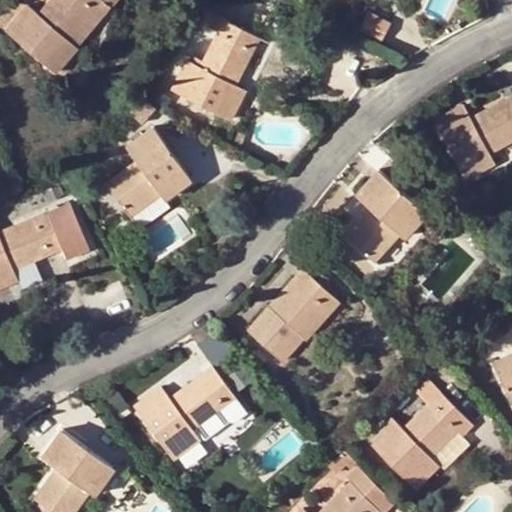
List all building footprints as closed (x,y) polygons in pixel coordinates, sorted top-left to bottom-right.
[(51,0),(39,14),(28,4),(7,30),(55,71),(69,55),(60,47),(99,0),(104,0),(111,6),(116,0),(51,0)] [(69,55),(111,6),(104,0),(99,0),(60,47),(69,55)] [(371,9),(363,27),(387,38),(395,20),(371,9)] [(234,83),(258,37),(213,15),(207,27),(218,32),(200,66),(187,60),(171,89),(229,117),(239,98),(229,93),(234,83)] [(244,88),(234,83),(229,93),(239,98),(244,88)] [(511,137),(511,95),(470,118),(463,105),(433,121),(464,176),(484,166),(479,155),(488,150),(511,137)] [(190,176),(153,126),(126,146),(137,160),(107,183),(128,213),(160,190),(157,186),(171,176),(178,186),(190,176)] [(243,132),(233,127),(229,138),(239,142),(243,132)] [(494,161),(488,150),(479,155),(484,166),(494,161)] [(378,169),(361,189),(374,201),(370,206),(345,234),(374,259),(398,231),(410,218),(415,223),(426,211),(378,169)] [(164,196),(178,186),(171,176),(157,186),(160,190),(164,196)] [(60,195),(57,187),(46,192),(49,200),(60,195)] [(357,194),(370,206),(374,201),(361,189),(357,194)] [(89,248),(70,203),(0,232),(0,285),(6,283),(2,273),(13,268),(62,248),(66,257),(89,248)] [(404,236),(415,223),(410,218),(398,231),(404,236)] [(17,279),(13,268),(2,273),(6,283),(17,279)] [(331,294),(303,269),(293,280),(297,283),(274,309),(270,305),(249,329),(282,359),(303,336),(298,331),(331,294)] [(293,280),(270,305),(274,309),(297,283),(293,280)] [(339,301),(331,294),(298,331),(303,336),(306,338),(339,301)] [(202,329),(189,336),(212,366),(238,347),(213,319),(202,329)] [(511,353),(494,363),(510,398),(511,397),(511,353)] [(212,366),(170,398),(160,386),(135,405),(173,458),(190,445),(183,436),(192,429),(235,396),(212,366)] [(428,404),(439,392),(426,377),(428,404)] [(466,419),(439,392),(428,404),(403,429),(392,418),(369,442),(414,488),(430,472),(421,464),(429,455),(456,429),(466,419)] [(466,419),(456,429),(461,434),(471,423),(466,419)] [(62,429),(47,450),(61,461),(57,466),(36,497),(56,511),(72,511),(89,489),(99,475),(104,479),(113,466),(62,429)] [(199,438),(192,429),(183,436),(190,445),(199,438)] [(43,455),(57,466),(61,461),(47,450),(43,455)] [(438,464),(429,455),(421,464),(430,472),(438,464)] [(346,478),(350,481),(377,508),(380,511),(386,511),(396,503),(358,467),(346,478)] [(95,493),(104,479),(99,475),(89,489),(95,493)] [(373,511),(377,508),(350,481),(320,511),(305,511),(302,508),(298,511),(373,511)]
